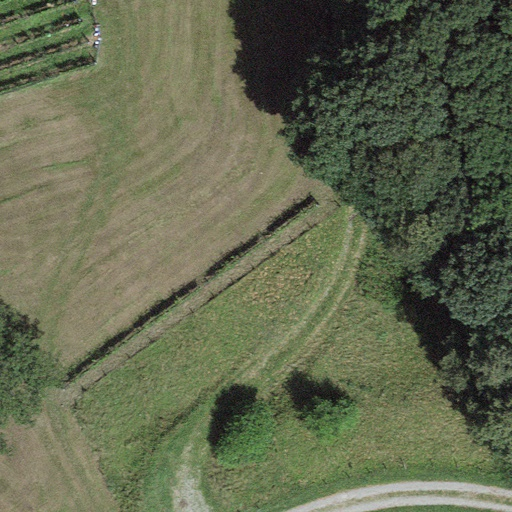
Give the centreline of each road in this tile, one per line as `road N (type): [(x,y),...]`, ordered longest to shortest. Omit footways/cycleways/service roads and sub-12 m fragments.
road 1 (track): [(198,511),(194,490),(207,444),(322,321),(354,252),(339,0)]
road 2 (track): [(291,511),(391,489),(511,497)]
